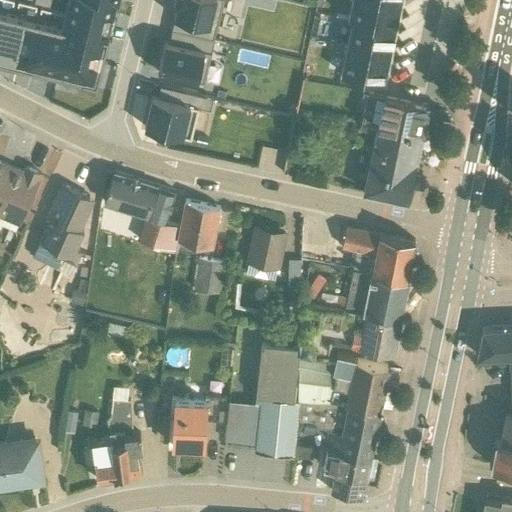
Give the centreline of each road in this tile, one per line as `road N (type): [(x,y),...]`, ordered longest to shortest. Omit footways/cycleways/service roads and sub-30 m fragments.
road 1 (residential): [(110,152),(454,234)]
road 2 (residential): [(78,511),(179,495),(337,511)]
road 3 (primary): [(446,273),(399,511)]
road 4 (primary): [(427,511),(468,289)]
road 5 (primary): [(478,240),(501,93),(498,61)]
road 6 (primary): [(498,61),(454,234)]
road 7 (residential): [(110,152),(146,0)]
road 8 (residential): [(0,97),(110,152)]
